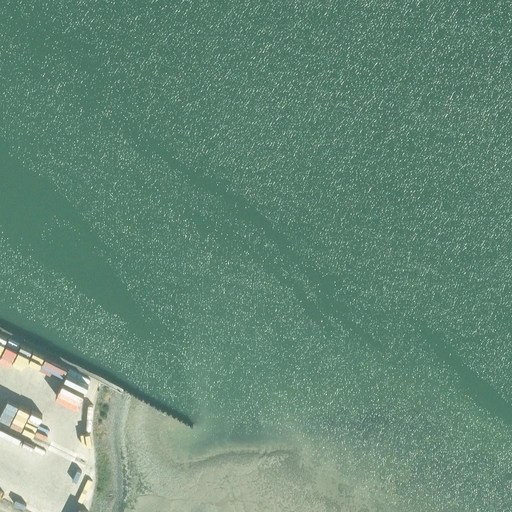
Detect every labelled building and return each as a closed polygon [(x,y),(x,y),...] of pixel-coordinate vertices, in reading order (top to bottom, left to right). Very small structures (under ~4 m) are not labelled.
[(0,403),(3,405),(8,392),(0,388),(0,403)] [(16,441),(38,451),(58,411),(37,400),(37,399),(14,388),(6,406),(28,416),(29,413),(44,420),(39,429),(25,422),(16,441)] [(0,434),(14,441),(23,423),(1,412),(0,413),(0,434)] [(97,476),(103,464),(80,454),(75,467),(97,476)] [(68,482),(96,495),(102,482),(75,469),(68,482)] [(16,501),(27,506),(31,498),(21,492),(16,501)] [(30,501),(27,508),(37,511),(38,511),(41,506),(30,501)]
